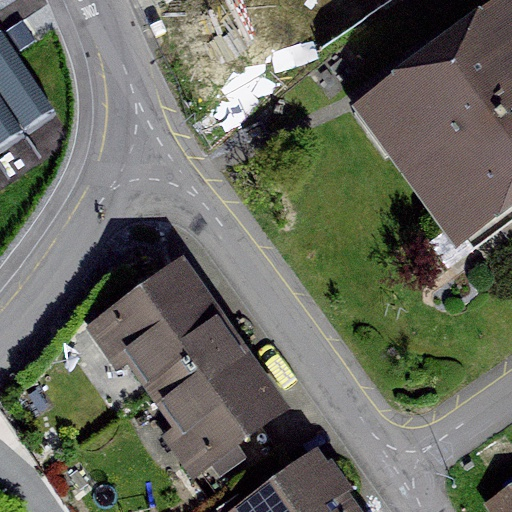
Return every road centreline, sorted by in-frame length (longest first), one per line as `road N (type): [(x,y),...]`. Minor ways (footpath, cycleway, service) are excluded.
road 1 (residential): [(136,120),(407,511)]
road 2 (unclassified): [(0,347),(92,245),(136,120)]
road 3 (unclassified): [(136,120),(96,0)]
